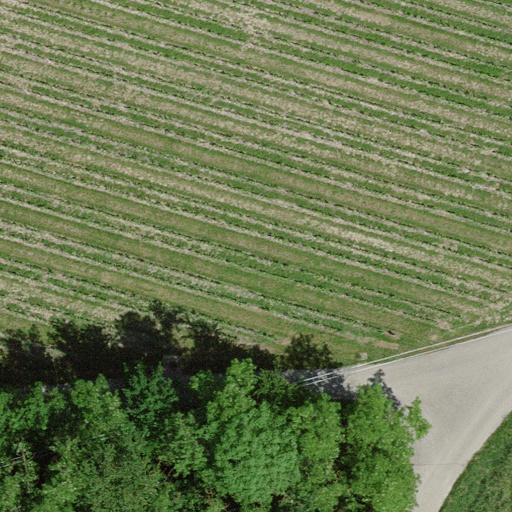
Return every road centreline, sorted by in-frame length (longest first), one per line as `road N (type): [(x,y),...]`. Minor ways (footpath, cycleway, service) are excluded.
road 1 (unclassified): [(485,395),(408,384),(242,386),(0,407)]
road 2 (unclassified): [(422,511),(485,395)]
